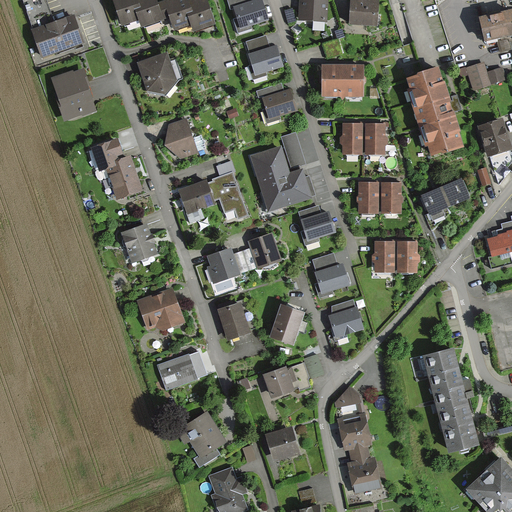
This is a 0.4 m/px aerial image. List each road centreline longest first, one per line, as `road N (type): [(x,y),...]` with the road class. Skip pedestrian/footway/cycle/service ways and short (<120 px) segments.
road 1 (residential): [(235,425),(94,0)]
road 2 (residential): [(456,251),(327,390),(322,424),(339,504)]
road 3 (residential): [(275,0),(356,256)]
road 4 (residential): [(456,251),(486,378),(511,391)]
